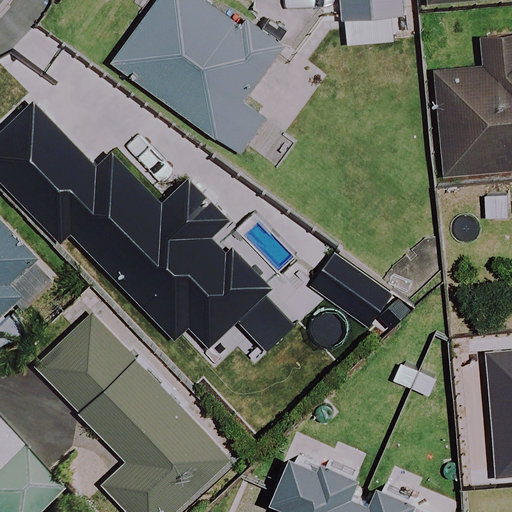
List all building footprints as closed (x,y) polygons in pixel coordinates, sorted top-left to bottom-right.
[(246,24),(212,0),(162,0),(120,62),(248,150),(271,117),(249,102),(291,42),(253,15),(246,24)] [(406,0),(329,0),(293,48),(336,81),(397,78),(393,17),(406,0)] [(440,67),(450,178),(511,172),(511,41),(493,43),(495,61),(440,67)] [(162,210),(122,169),(68,222),(200,356),(275,283),(239,247),(215,270),(198,253),(233,218),(193,179),(162,210)] [(0,313),(49,270),(0,213),(0,313)] [(398,296),(343,256),(318,290),(373,331),(398,296)] [(176,511),(235,459),(99,311),(43,363),(132,460),(108,483),(134,511),(176,511)] [(433,511),(465,435),(313,373),(255,511),(433,511)] [(22,448),(0,425),(0,511),(47,511),(66,493),(22,448)]
